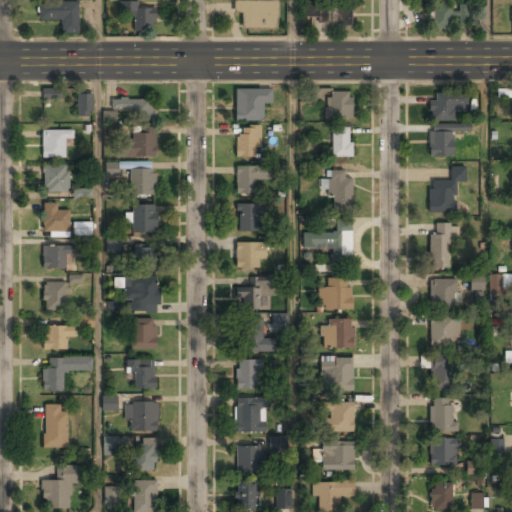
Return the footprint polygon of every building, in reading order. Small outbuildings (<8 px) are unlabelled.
[(277,0),(233,0),(233,13),(242,13),(242,29),(277,29),(277,0)] [(60,20),(60,32),(77,32),(77,2),(36,2),(36,20),(60,20)] [(132,31),(154,31),(154,7),(136,7),(136,3),(123,3),(123,16),(132,16),(132,31)] [(303,23),(350,24),(350,6),(303,5),(303,23)] [(432,28),(451,28),(451,6),(432,6),(432,28)] [(458,24),(467,24),(467,6),(458,6),(458,24)] [(42,88),(42,100),(61,99),(61,88),(42,88)] [(511,88),(496,88),(496,97),(511,97),(511,88)] [(234,89),(234,121),(262,121),(262,104),(270,104),(270,89),(234,89)] [(325,118),(352,118),(352,92),(325,92),(325,118)] [(91,94),(75,94),(75,116),(91,116),(91,94)] [(465,94),(430,94),(431,119),(452,118),(452,105),(466,105),(465,94)] [(111,99),(111,110),(130,110),(130,120),(154,120),(154,99),(111,99)] [(102,125),(115,125),(115,111),(103,111),(102,125)] [(470,123),(429,123),(429,156),(453,156),(453,132),(470,132),(470,123)] [(259,127),(236,127),(236,157),(259,157),(259,127)] [(154,128),(126,128),(126,157),(154,157),(154,128)] [(331,128),(331,158),(351,158),(351,128),(331,128)] [(41,130),(41,158),(64,158),(64,139),(72,139),(72,130),(41,130)] [(118,163),(105,163),(105,176),(118,176),(118,163)] [(42,165),(42,193),(66,193),(66,165),(42,165)] [(236,193),(255,193),(255,183),(264,183),(264,165),(236,165),(236,193)] [(154,196),(154,168),(129,168),(129,196),(154,196)] [(454,210),(454,182),(464,182),(464,168),(450,168),(450,180),(428,180),(428,211),(454,210)] [(352,178),(344,178),(344,171),(329,171),(329,211),(352,211),(352,178)] [(72,198),(92,199),(92,189),(73,188),(72,198)] [(56,211),(56,202),(42,202),(42,232),(68,232),(68,211),(56,211)] [(237,231),(256,231),(256,203),(237,203),(237,231)] [(154,206),(130,206),(130,234),(154,234),(154,206)] [(350,221),(334,221),(334,233),(302,233),(302,249),(331,248),(332,263),(351,262),(350,221)] [(72,236),(91,236),(91,222),(73,222),(72,236)] [(429,269),(450,269),(450,223),(429,223),(429,269)] [(120,252),(120,238),(105,238),(105,252),(120,252)] [(262,243),(235,243),(235,269),(262,269),(262,243)] [(42,246),(42,269),(66,269),(66,246),(42,246)] [(130,249),(133,269),(153,266),(150,246),(130,249)] [(483,274),(469,275),(469,291),(483,290),(483,274)] [(488,296),(501,295),(501,287),(511,287),(511,274),(488,275),(488,296)] [(82,275),(68,275),(68,284),(82,283),(82,275)] [(327,289),(316,289),(316,310),(350,310),(350,278),(327,279),(327,289)] [(235,299),(242,299),(242,311),(258,311),(258,297),(273,296),(273,279),(249,279),(249,289),(235,289),(235,299)] [(157,312),(157,280),(124,280),(124,312),(157,312)] [(456,280),(429,280),(429,308),(456,308),(456,280)] [(64,282),(42,282),(42,311),(64,311),(64,282)] [(287,313),(271,313),(271,321),(267,321),(267,332),(287,332),(287,313)] [(77,328),(94,329),(94,314),(77,314),(77,328)] [(155,348),(155,318),(129,318),(129,348),(155,348)] [(458,318),(429,318),(429,347),(458,347),(458,318)] [(261,319),(240,319),(240,353),(274,353),(274,339),(261,339),(261,319)] [(351,348),(351,321),(319,321),(319,349),(351,348)] [(65,338),(72,338),(72,327),(41,327),(41,350),(65,350),(65,338)] [(454,391),(454,355),(431,355),(431,391),(454,391)] [(64,392),(64,359),(47,359),(47,368),(42,368),(42,392),(64,392)] [(154,360),(126,360),(126,375),(133,375),(133,388),(154,388),(154,360)] [(259,389),(259,360),(235,360),(235,389),(259,389)] [(319,391),(352,391),(352,360),(319,360),(319,391)] [(113,398),(103,397),(103,410),(113,410),(113,398)] [(265,432),(265,398),(234,398),(234,432),(265,432)] [(429,399),(429,431),(452,431),(452,399),(429,399)] [(156,402),(124,402),(124,431),(156,431),(156,402)] [(352,432),(352,402),(323,402),(323,432),(352,432)] [(66,405),(42,405),(42,448),(66,448),(66,405)] [(268,436),(269,452),(284,452),(284,436),(268,436)] [(118,437),(102,437),(102,453),(118,453),(118,437)] [(429,465),(456,465),(456,438),(429,438),(429,465)] [(155,470),(155,439),(132,439),(132,470),(155,470)] [(490,458),(503,457),(503,439),(489,439),(490,458)] [(320,472),(353,472),(353,443),(320,443),(320,472)] [(235,473),(259,473),(259,446),(235,446),(235,473)] [(486,475),(486,462),(465,462),(465,475),(486,475)] [(76,483),(76,465),(55,466),(55,479),(40,480),(40,508),(69,508),(68,484),(76,483)] [(132,511),(155,511),(155,480),(132,480),(132,511)] [(352,482),(314,482),(314,511),(338,511),(338,497),(352,497),(352,482)] [(451,511),(451,482),(429,482),(429,511),(451,511)] [(257,511),(257,483),(235,483),(235,511),(257,511)] [(116,486),(104,486),(104,504),(116,504),(116,486)] [(289,491),(275,491),(275,509),(289,509),(289,491)] [(483,509),(483,493),(470,493),(470,509),(483,509)]
